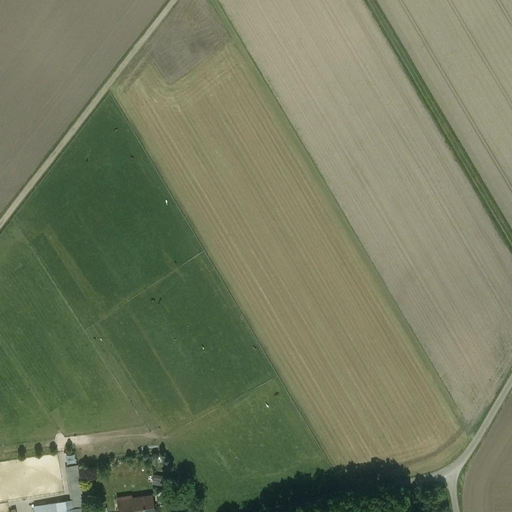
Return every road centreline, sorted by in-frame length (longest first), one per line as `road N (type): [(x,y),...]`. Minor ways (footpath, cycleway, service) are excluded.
road 1 (track): [(174,0),(0,224)]
road 2 (track): [(511,243),(368,0)]
road 3 (unclassified): [(282,511),(448,470)]
